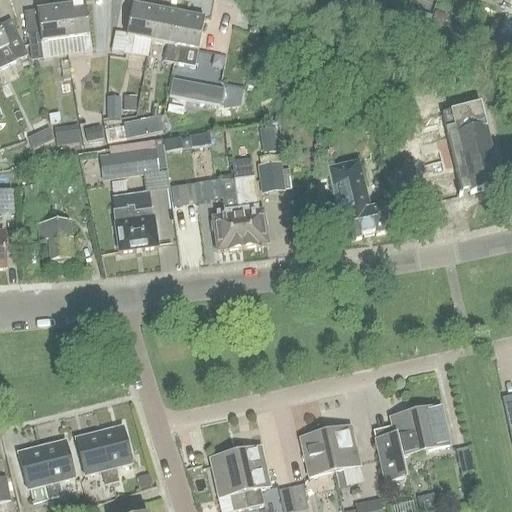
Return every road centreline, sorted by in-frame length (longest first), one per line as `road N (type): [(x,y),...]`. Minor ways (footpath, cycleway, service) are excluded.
road 1 (residential): [(117,301),(345,272),(511,238)]
road 2 (residential): [(154,430),(445,362)]
road 3 (residential): [(154,430),(117,301)]
